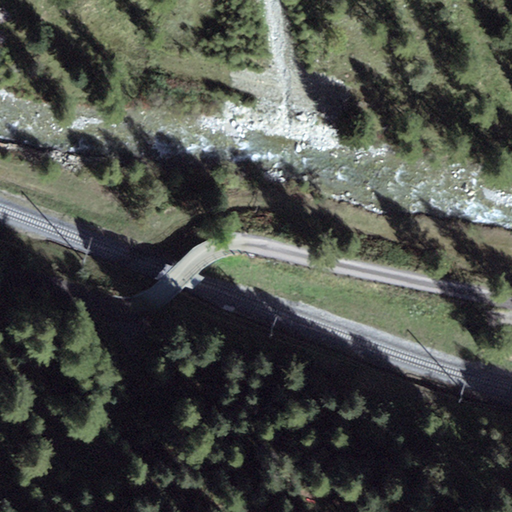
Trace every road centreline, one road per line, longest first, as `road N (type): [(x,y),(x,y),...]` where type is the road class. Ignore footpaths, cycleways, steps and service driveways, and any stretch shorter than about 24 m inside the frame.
road 1 (track): [(106,450),(142,478),(198,487),(234,511)]
road 2 (track): [(106,450),(40,402),(0,390)]
